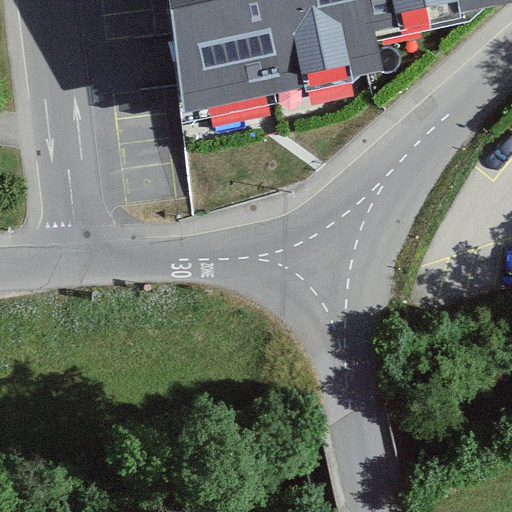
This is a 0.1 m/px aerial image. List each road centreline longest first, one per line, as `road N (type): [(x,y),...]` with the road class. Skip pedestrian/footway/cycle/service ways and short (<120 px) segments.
road 1 (residential): [(511,53),(370,195),(330,257)]
road 2 (unclassified): [(54,0),(85,265)]
road 3 (residential): [(368,511),(330,257)]
road 4 (residential): [(330,257),(85,265)]
